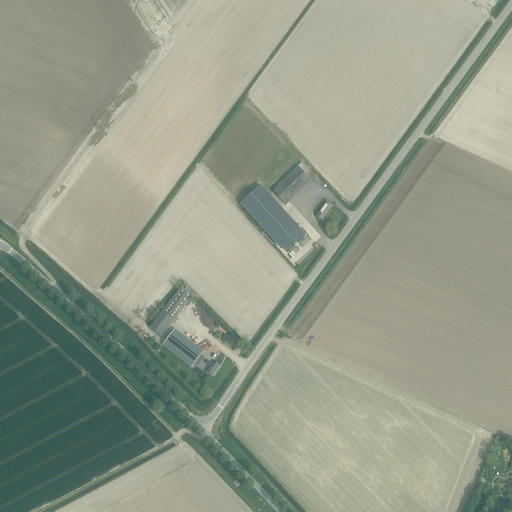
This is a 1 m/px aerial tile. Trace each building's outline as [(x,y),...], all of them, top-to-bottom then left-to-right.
[(297,166),(272,190),(286,205),(311,181),(311,180),(315,177),(302,163),(298,167),(297,166)] [(261,186),(240,205),(241,204),(260,224),(282,249),(283,248),(287,252),(306,235),(301,231),(300,231),(260,187),(261,186)] [(329,205),(331,203),(327,201),(325,202),(315,216),(322,221),(332,207),(329,205)] [(161,337),(174,321),(177,316),(180,313),(192,297),(181,288),(162,311),(150,328),(161,337)] [(176,331),(164,346),(163,345),(163,346),(191,368),(204,352),(175,329),(175,330),(176,331)] [(208,361),(206,364),(209,366),(206,370),(212,375),(220,366),(213,361),(211,363),(208,361)]
